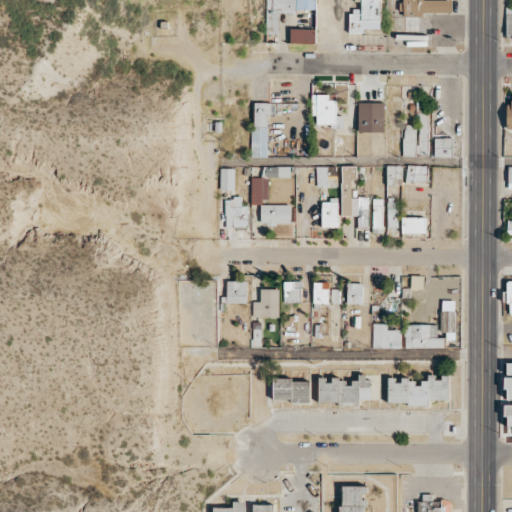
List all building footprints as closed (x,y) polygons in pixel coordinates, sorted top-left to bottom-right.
[(265,0),(265,31),(278,32),(278,12),(296,13),(296,9),(316,9),(315,0),(265,0)] [(350,30),(380,30),(380,0),(360,0),(361,9),(350,9),(350,30)] [(451,12),(451,0),(403,0),(404,26),(421,26),(421,12),(451,12)] [(316,29),(290,28),(290,43),(315,43),(316,29)] [(336,124),(336,100),(329,100),(329,94),(311,94),(312,115),(316,115),(317,124),(336,124)] [(383,102),(358,103),(359,132),(384,132),(383,102)] [(252,157),(267,157),(267,114),(274,114),(275,103),(253,103),(252,157)] [(428,155),(428,110),(418,110),(418,124),(403,125),(403,155),(428,155)] [(434,157),(451,157),(451,137),(434,137),(434,157)] [(401,180),(401,165),(387,165),(387,179),(401,180)] [(427,181),(427,165),(407,165),(407,180),(427,181)] [(290,166),(262,166),(262,177),(290,177),(290,166)] [(336,186),(336,166),(316,166),(317,187),(336,186)] [(357,198),(351,198),(351,179),(357,179),(356,166),(341,166),(342,216),(357,216),(357,198)] [(235,168),(221,168),(220,189),(234,190),(235,168)] [(251,202),(268,202),(269,178),(251,177),(251,202)] [(368,227),(368,196),(358,196),(358,227),(368,227)] [(225,198),(225,228),(248,227),(248,205),(242,205),(242,197),(225,198)] [(382,198),(372,198),(373,233),(383,233),(382,198)] [(398,227),(397,198),(387,198),(388,227),(398,227)] [(338,202),(321,202),(322,227),(338,227),(338,202)] [(261,224),(291,223),(290,204),(260,204),(261,224)] [(426,217),(402,217),(402,233),(426,233),(426,217)] [(411,288),(424,289),(424,276),(411,275),(411,288)] [(226,302),(247,303),(248,281),(227,280),(226,302)] [(284,302),(301,302),(301,281),(284,280),(284,302)] [(330,282),(314,282),(313,303),(340,304),(340,289),(329,289),(330,282)] [(347,304),(363,304),(363,283),(347,282),(347,304)] [(278,317),(279,289),(260,288),(260,301),(253,301),(253,316),(278,317)] [(441,332),(447,332),(447,340),(454,340),(456,300),(442,300),(441,332)] [(372,348),(400,348),(401,329),(387,329),(387,323),(373,323),(372,348)] [(437,337),(437,323),(404,324),(404,348),(445,347),(445,337),(437,337)] [(318,403),(359,405),(359,399),(368,400),(370,374),(359,374),(358,380),(348,380),(348,379),(329,378),(329,377),(319,377),(318,403)] [(388,378),(388,402),(409,402),(409,406),(428,406),(428,400),(448,400),(448,377),(435,377),(435,374),(428,374),(428,383),(414,383),(414,378),(388,378)] [(272,380),(273,402),(310,401),(310,379),(272,380)] [(433,494),(419,494),(418,511),(450,511),(451,500),(433,500),(433,494)]
